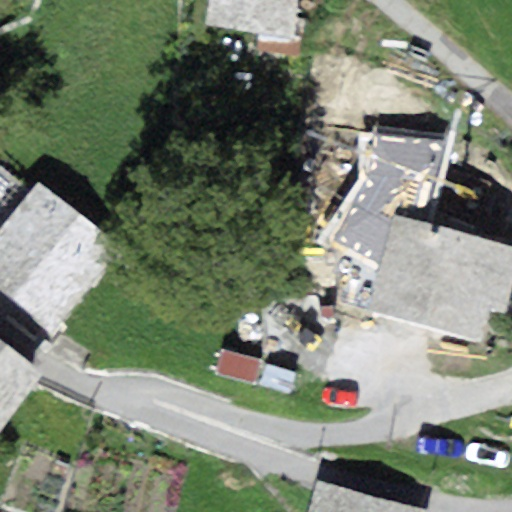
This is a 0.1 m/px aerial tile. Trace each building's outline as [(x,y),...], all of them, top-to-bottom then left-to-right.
[(297,0),(210,0),(207,29),(294,39),(297,0)] [(0,201),(15,180),(0,169),(0,201)] [(38,183),(0,230),(0,291),(52,332),(119,247),(38,183)] [(511,281),(511,248),(392,216),(365,313),(479,344),(488,311),(503,315),(511,281)] [(0,342),(0,430),(43,376),(0,342)] [(422,511),(315,483),(307,511),(422,511)]
